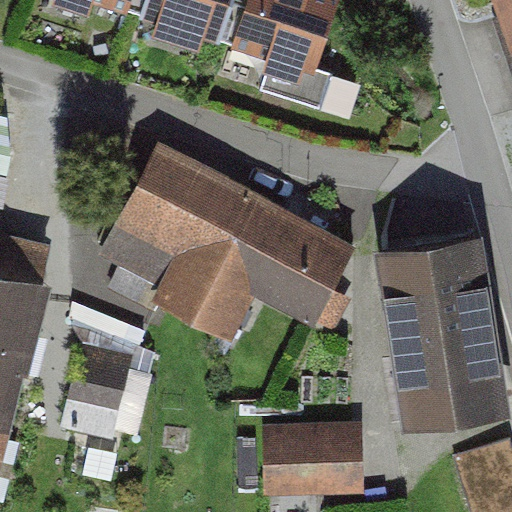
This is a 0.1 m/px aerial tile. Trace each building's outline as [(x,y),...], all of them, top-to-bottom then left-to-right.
[(136,0),(64,0),(130,21),(136,0)] [(247,0),(151,0),(144,24),(231,51),(247,0)] [(345,0),(250,0),(234,51),(321,78),(345,0)] [(511,0),(493,0),(511,59),(511,58),(511,0)] [(357,240),(168,142),(107,258),(297,356),(357,240)] [(511,395),(511,371),(494,251),(386,267),(407,411),(511,395)] [(0,266),(0,382),(30,390),(58,281),(0,266)] [(90,315),(71,418),(143,431),(162,328),(90,315)] [(0,382),(0,498),(2,499),(30,390),(0,382)] [(375,416),(262,417),(263,505),(375,505),(375,416)] [(511,511),(511,433),(462,448),(480,511),(511,511)]
